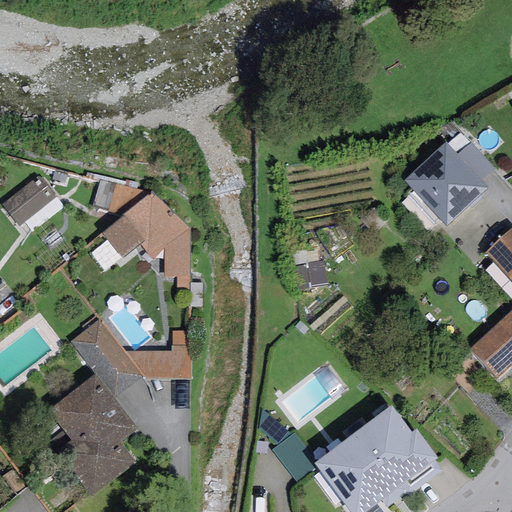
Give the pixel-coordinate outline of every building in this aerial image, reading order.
[(471,144),(457,157),(481,183),(495,171),(471,144)] [(446,145),(402,185),(444,231),(488,191),(481,183),(457,157),(446,145)] [(2,206),(18,228),(55,199),(38,178),(2,206)] [(124,219),(102,234),(123,261),(139,248),(153,262),(163,251),(163,278),(188,277),(188,230),(152,195),(100,182),(92,208),(124,219)] [(511,231),(486,255),(511,283),(511,312),(469,352),(496,381),(511,366),(511,231)] [(326,265),(300,269),(303,292),(329,288),(326,265)] [(100,321),(70,344),(95,378),(97,377),(114,400),(143,378),(125,354),(100,321)] [(172,353),(125,354),(143,378),(145,382),(190,381),(190,332),(171,332),(172,353)] [(36,423),(93,498),(135,465),(119,445),(138,431),(114,400),(97,377),(95,378),(36,423)] [(314,468),(347,511),(370,511),(437,462),(416,434),(411,437),(391,411),(314,468)]
